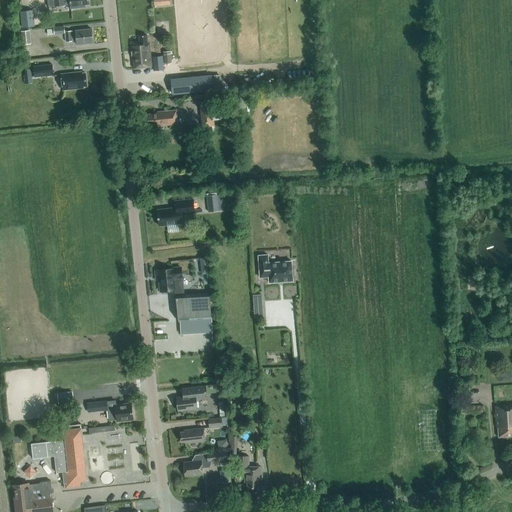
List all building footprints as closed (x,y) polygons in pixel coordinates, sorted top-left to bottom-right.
[(32,11),(20,12),(22,28),(34,27),(32,11)] [(92,28),(66,31),(65,31),(64,26),(54,27),(54,34),(66,33),(67,41),(78,40),(78,45),(94,43),(92,28)] [(31,44),(30,30),(21,31),(22,45),(31,44)] [(134,67),(153,66),(151,46),(149,46),(148,36),(140,36),(140,41),(132,42),(134,67)] [(169,67),(169,57),(154,58),(155,72),(164,71),(164,67),(169,67)] [(54,75),(52,64),(33,66),(34,77),(54,75)] [(31,69),(23,70),(24,78),(31,77),(31,69)] [(87,86),(86,73),(82,74),(82,72),(62,74),(64,90),(83,88),(83,86),(87,86)] [(173,80),(174,93),(213,90),(212,76),(173,80)] [(240,82),(241,89),(262,87),(261,80),(251,81),(251,78),(244,79),(244,81),(240,82)] [(273,99),(263,100),(264,114),(274,113),(273,99)] [(242,112),(242,120),(250,119),(249,112),(248,112),(247,102),(242,102),(242,112)] [(212,109),(202,110),(203,126),(213,125),(212,109)] [(164,125),(178,124),(177,110),(160,112),(160,113),(154,113),(154,115),(146,115),(146,124),(155,124),(156,125),(164,124),(164,125)] [(224,211),(222,194),(207,196),(208,212),(224,211)] [(196,212),(194,198),(176,200),(177,207),(158,209),(160,225),(184,222),(183,214),(196,212)] [(268,277),(269,283),(293,280),(292,277),(294,277),(293,268),(291,268),(291,261),(268,263),(267,255),(258,256),(260,278),(268,277)] [(207,258),(200,258),(201,267),(208,266),(207,258)] [(182,267),(160,269),(162,291),(177,289),(175,276),(183,275),(182,267)] [(212,317),(211,292),(177,295),(180,319),(212,317)] [(253,305),(263,304),(262,294),(253,295),(253,305)] [(196,400),(205,399),(204,387),(190,388),(191,396),(176,398),(178,411),(197,409),(196,400)] [(58,404),(74,402),(72,392),(57,394),(58,404)] [(117,408),(110,408),(108,408),(107,401),(87,403),(88,412),(110,410),(111,419),(117,419),(117,420),(134,419),(132,404),(116,405),(117,408)] [(511,435),(511,404),(503,405),(503,406),(495,406),(496,427),(498,427),(499,436),(511,435)] [(461,406),(462,417),(473,416),(472,405),(461,406)] [(78,423),(76,412),(73,412),(72,407),(66,408),(66,413),(64,413),(65,424),(78,423)] [(262,426),(261,409),(252,410),(253,426),(262,426)] [(438,450),(437,410),(418,410),(420,450),(438,450)] [(222,427),(221,418),(208,420),(209,429),(222,427)] [(86,479),(80,429),(65,431),(66,441),(55,442),(55,441),(31,443),(33,459),(48,457),(48,456),(54,456),(56,473),(63,472),(64,483),(65,483),(65,488),(81,486),(80,480),(86,479)] [(205,442),(203,429),(184,431),(184,432),(180,433),(181,443),(185,442),(185,444),(205,442)] [(227,452),(226,441),(218,442),(219,453),(220,453),(227,452)] [(227,452),(220,453),(206,454),(207,461),(208,462),(221,460),(221,464),(228,463),(227,452)] [(261,481),(261,467),(248,467),(249,457),(237,457),(236,473),(245,473),(244,483),(247,483),(247,488),(258,488),(258,481),(261,481)] [(208,467),(208,462),(207,461),(201,462),(201,461),(183,463),(185,477),(203,475),(202,468),(208,467)] [(28,478),(35,472),(28,465),(21,472),(28,478)] [(31,482),(17,484),(19,499),(17,499),(18,511),(54,511),(53,497),(51,501),(50,493),(53,493),(51,480),(41,481),(41,483),(31,484),(31,482)]
